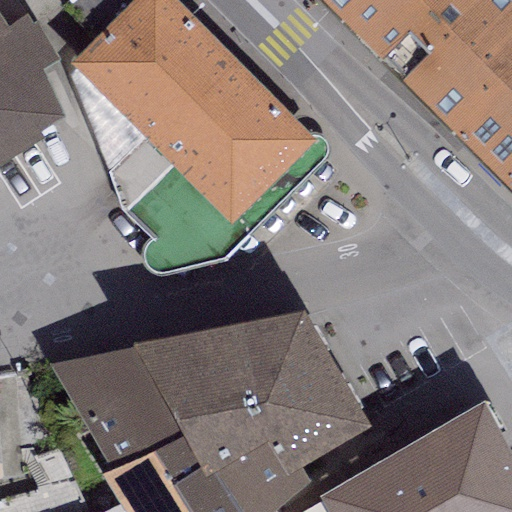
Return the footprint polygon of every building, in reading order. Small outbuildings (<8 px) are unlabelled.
[(306,141),(165,0),(141,0),(70,72),(67,76),(108,178),(122,217),(152,246),(149,248),(147,251),(144,255),(143,261),(145,268),(147,272),(152,276),(156,278),(218,266),(228,261),(324,165),(327,156),(325,147),(320,142),(313,140),(306,141)] [(319,0),(360,41),(402,0),(319,0)] [(511,0),(402,0),(360,41),(511,189),(511,0)] [(0,27),(0,174),(44,146),(41,142),(64,125),(41,78),(58,68),(38,30),(34,32),(24,18),(3,33),(0,27)] [(303,325),(133,358),(181,449),(204,493),(220,486),(235,511),(283,511),(310,489),(373,445),(303,325)] [(51,371),(110,482),(153,459),(181,449),(133,358),(51,371)] [(511,511),(511,469),(482,414),(311,511),(511,511)] [(181,449),(153,459),(181,511),(235,511),(220,486),(204,493),(181,449)] [(181,511),(153,459),(110,482),(103,486),(116,511),(113,511),(181,511)] [(0,504),(0,511),(87,511),(73,482),(0,504)]
